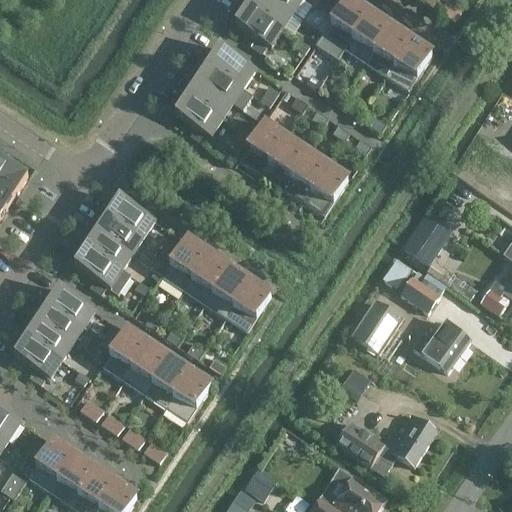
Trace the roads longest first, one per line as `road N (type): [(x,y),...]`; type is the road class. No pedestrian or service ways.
road 1 (residential): [(87,172),(206,0)]
road 2 (residential): [(0,306),(87,172)]
